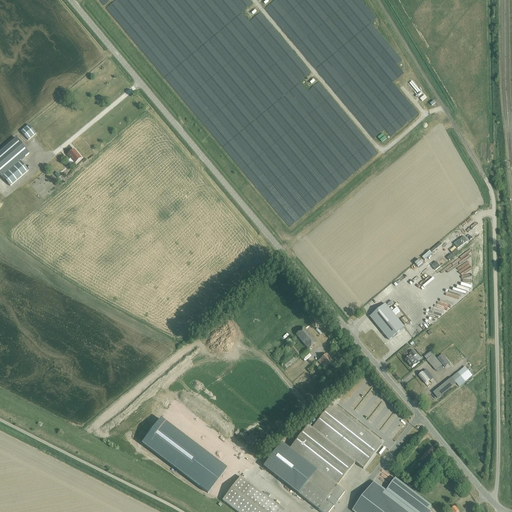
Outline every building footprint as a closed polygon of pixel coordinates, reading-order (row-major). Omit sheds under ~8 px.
[(420,92),(412,82),(409,84),(418,94),(420,92)] [(36,134),(28,125),(21,132),(28,140),(36,134)] [(29,154),(16,138),(0,152),(0,174),(2,177),(20,161),(29,154)] [(81,158),(74,150),(67,155),(75,164),(81,158)] [(2,177),(10,187),(28,171),(20,161),(2,177)] [(471,239),(483,231),(481,229),(472,235),(471,233),(469,235),(471,239)] [(462,241),(466,245),(471,241),(467,236),(462,241)] [(436,254),(440,250),(436,246),(432,250),(436,254)] [(431,250),(424,257),(426,260),(434,253),(431,250)] [(416,263),(420,268),(424,264),(420,259),(416,263)] [(437,271),(441,267),(436,261),(432,264),(437,271)] [(429,280),(435,276),(432,271),(431,272),(429,269),(424,273),(429,280)] [(440,273),(430,282),(432,284),(442,276),(440,273)] [(440,294),(450,287),(447,282),(437,288),(440,294)] [(370,317),(389,341),(405,328),(385,304),(370,317)] [(295,335),(308,350),(317,343),(304,328),(295,335)] [(289,347),(299,358),(301,356),(292,345),(289,347)] [(409,354),(411,356),(405,360),(412,368),(419,362),(414,356),(416,355),(413,351),(409,354)] [(324,364),(326,367),(333,362),(326,354),(318,361),(322,366),(324,364)] [(282,364),(286,369),(297,360),(293,355),(282,364)] [(433,355),(432,356),(427,360),(436,371),(447,362),(442,356),(437,360),(433,355)] [(458,373),(452,378),(433,393),(438,399),(456,383),(459,388),(466,382),(464,381),(471,375),(469,373),(465,377),(464,376),(465,375),(461,371),(462,369),(461,367),(456,371),(458,373)] [(433,379),(432,377),(426,370),(419,376),(426,384),(433,379)] [(281,443),(263,467),(320,511),(329,511),(345,493),(337,487),(355,463),(363,469),(382,446),(330,405),(312,429),(308,426),(289,449),(281,443)] [(163,418),(145,442),(210,492),(228,468),(163,418)] [(435,451),(432,448),(431,447),(421,460),(423,462),(428,455),(430,457),(435,451)] [(366,468),(369,471),(377,462),(375,460),(366,468)] [(427,462),(423,466),(419,471),(420,472),(418,475),(420,476),(426,468),(429,463),(427,462)] [(236,511),(286,511),(284,510),(240,477),(222,501),(236,511)] [(429,511),(428,511),(431,506),(395,479),(386,491),(374,482),(352,511),(353,511),(429,511)]
